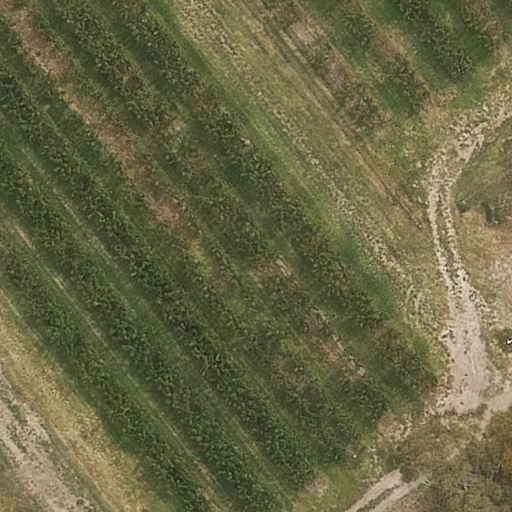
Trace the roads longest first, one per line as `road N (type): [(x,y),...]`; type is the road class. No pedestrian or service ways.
road 1 (track): [(460,434),(472,348),(442,181),(511,106)]
road 2 (track): [(368,511),(511,398)]
